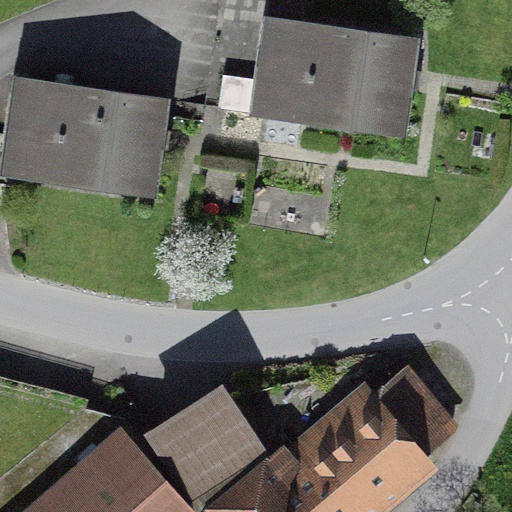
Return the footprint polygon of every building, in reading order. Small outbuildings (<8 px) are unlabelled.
[(274,48),(265,113),(401,132),(415,39),(280,19),(283,0),(220,0),(215,39),(274,48)] [(274,48),(215,39),(205,104),(265,113),(274,48)] [(152,193),(166,99),(28,79),(14,173),(152,193)] [(285,450),(214,510),(215,511),(352,511),(449,431),(447,428),(452,424),(412,377),(402,385),(396,378),(296,463),(285,450)] [(192,409),(153,434),(193,496),(261,452),(227,399),(198,418),(192,409)] [(180,511),(120,443),(39,511),(180,511)]
